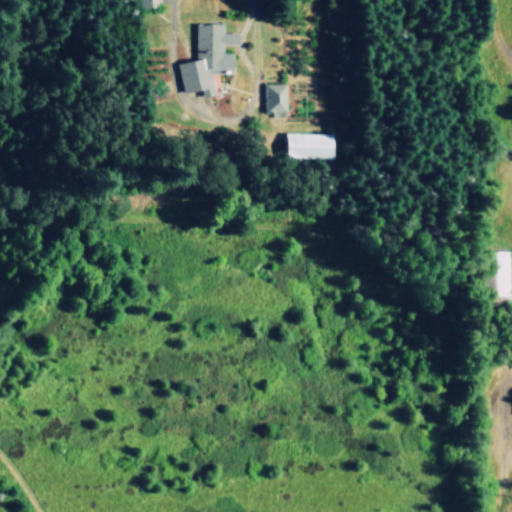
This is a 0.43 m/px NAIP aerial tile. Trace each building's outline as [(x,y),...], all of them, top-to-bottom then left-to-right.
[(157,0),(136,0),(138,7),(145,6),(145,12),(159,10),(157,0)] [(181,92),(174,63),(195,59),(195,21),(222,22),(222,31),(239,32),(238,43),(221,43),(222,53),(231,52),(232,73),(210,73),(215,94),(203,98),(201,90),(181,92)] [(262,113),(260,83),(282,82),(284,116),(269,117),(269,112),(262,113)] [(279,133),(279,158),(330,158),(330,134),(279,133)] [(508,252),(490,252),(489,295),(507,295),(508,252)]
